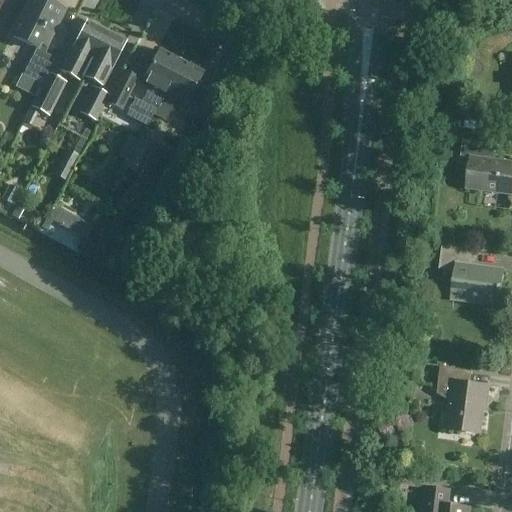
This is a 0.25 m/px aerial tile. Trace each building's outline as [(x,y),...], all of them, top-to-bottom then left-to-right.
[(40,46),(46,49),(57,26),(56,26),(61,16),(60,16),(62,10),(42,0),(36,0),(33,7),(28,5),(22,17),(18,15),(10,33),(13,34),(11,38),(37,51),(40,46)] [(83,77),(92,60),(106,32),(86,22),(73,49),(71,48),(59,72),(79,83),(83,77)] [(126,42),(106,32),(92,60),(83,77),(100,86),(110,69),(112,70),(126,42)] [(153,117),(180,63),(158,52),(148,73),(145,72),(142,80),(144,81),(142,84),(150,88),(141,105),(134,102),(126,118),(147,128),(153,117)] [(23,76),(40,85),(51,63),(35,54),(23,76)] [(186,66),(180,63),(153,117),(165,123),(176,101),(186,106),(186,105),(198,111),(209,91),(196,85),(202,74),(199,73),(198,69),(190,65),(186,66)] [(48,76),(31,109),(46,116),(63,84),(48,76)] [(129,77),(115,106),(126,111),(140,83),(129,77)] [(107,97),(92,90),(79,116),(93,123),(107,97)] [(497,138),(463,134),(460,158),(469,159),(465,191),(511,196),(511,162),(494,160),(497,138)] [(117,159),(129,165),(140,144),(128,138),(117,159)] [(140,144),(129,165),(126,170),(139,177),(155,149),(142,141),(140,144)] [(65,182),(78,157),(67,151),(54,177),(65,182)] [(474,253),(442,248),(439,271),(455,273),(451,301),(485,306),(486,298),(498,300),(497,315),(499,315),(502,289),(499,288),(500,281),(503,281),(504,271),(472,267),(474,253)] [(452,384),(446,431),(480,435),(484,403),(487,403),(489,388),(471,385),(472,373),(440,368),(438,382),(452,384)] [(406,444),(406,485),(427,485),(427,444),(406,444)] [(450,492),(425,489),(421,511),(468,511),(469,510),(448,507),(450,492)]
